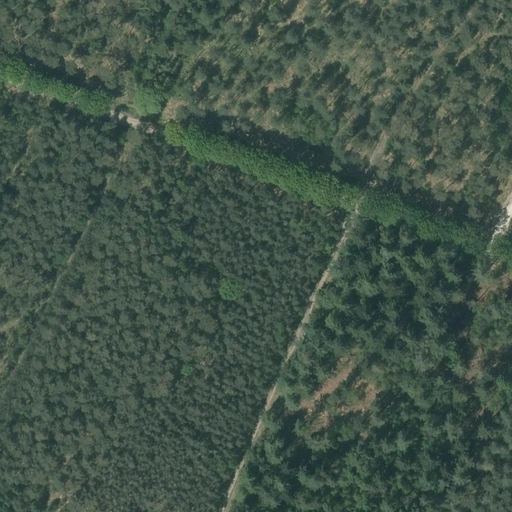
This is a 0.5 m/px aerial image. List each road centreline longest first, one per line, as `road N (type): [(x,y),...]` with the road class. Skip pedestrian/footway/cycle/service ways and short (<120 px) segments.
road 1 (track): [(0,74),(478,248)]
road 2 (track): [(479,0),(389,123),(352,203)]
road 3 (track): [(198,0),(134,123)]
